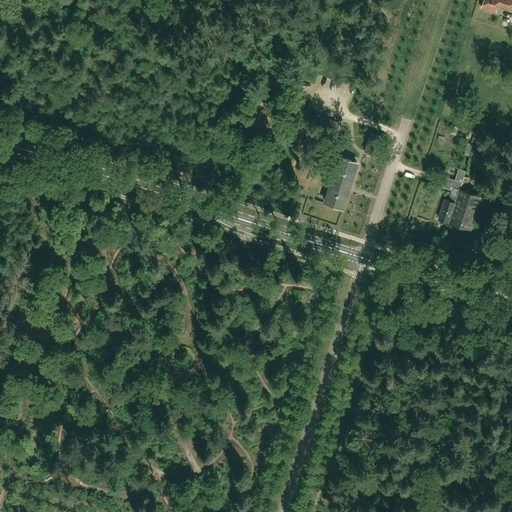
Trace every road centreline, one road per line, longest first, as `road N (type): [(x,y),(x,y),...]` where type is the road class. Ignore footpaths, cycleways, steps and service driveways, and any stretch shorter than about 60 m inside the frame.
road 1 (primary): [(364,258),(0,141)]
road 2 (track): [(18,485),(104,192)]
road 3 (unclassified): [(285,511),(364,258)]
road 4 (primary): [(497,298),(364,258)]
road 5 (track): [(405,127),(442,0)]
